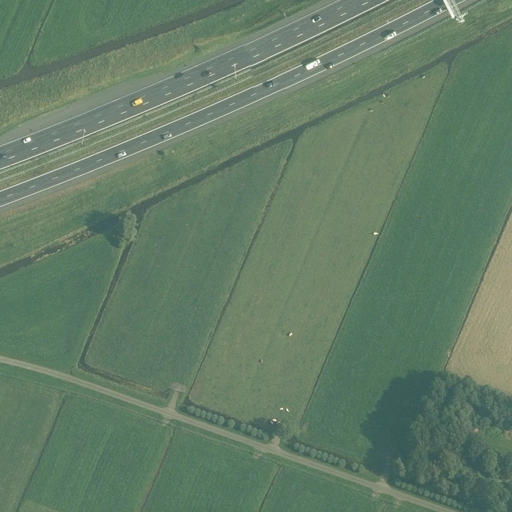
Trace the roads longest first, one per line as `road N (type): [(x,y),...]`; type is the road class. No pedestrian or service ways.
road 1 (motorway): [(0,198),(268,88),(449,0)]
road 2 (unclassified): [(440,511),(0,361)]
road 3 (motorway): [(363,0),(0,157)]
